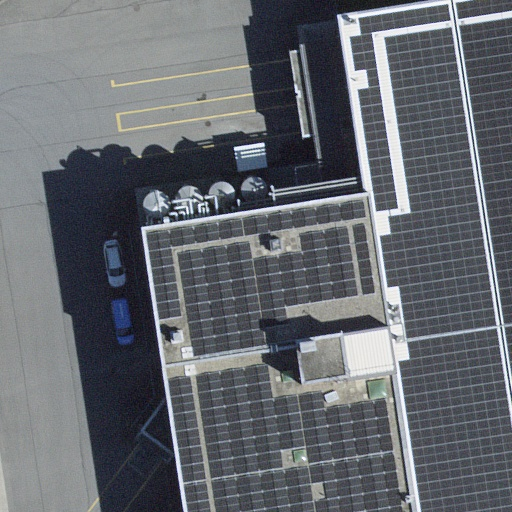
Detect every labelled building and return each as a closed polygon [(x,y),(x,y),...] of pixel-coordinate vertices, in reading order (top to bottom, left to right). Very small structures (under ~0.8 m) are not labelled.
[(511,511),(511,0),(478,0),(343,20),(370,199),(146,232),(171,397),(146,433),(180,457),(189,511),(511,511)] [(251,206),(256,207),(260,206),(264,204),(267,201),(268,197),(269,193),(268,189),(265,185),(262,183),(258,181),(254,181),(250,182),(247,184),(244,188),(243,192),(243,197),(244,201),(247,204),(251,206)] [(220,212),(224,212),(228,212),(232,210),(235,206),(237,202),(237,198),(236,194),(234,190),(231,188),(227,186),(223,186),(219,187),(215,190),(212,193),(211,197),(211,202),(213,206),(216,209),(220,212)] [(186,215),(190,216),(195,215),(199,213),(202,209),(203,205),(204,201),(202,197),(200,194),(197,191),(193,190),(189,189),(185,191),(182,193),(179,196),(177,201),(178,205),(179,209),(182,213),(186,215)] [(153,219),(157,220),(162,220),(166,217),(169,214),(170,210),(170,206),(169,202),(167,198),(164,196),(160,194),(156,194),(152,195),(148,198),(146,201),(144,205),(144,210),(146,214),(149,217),(153,219)]
